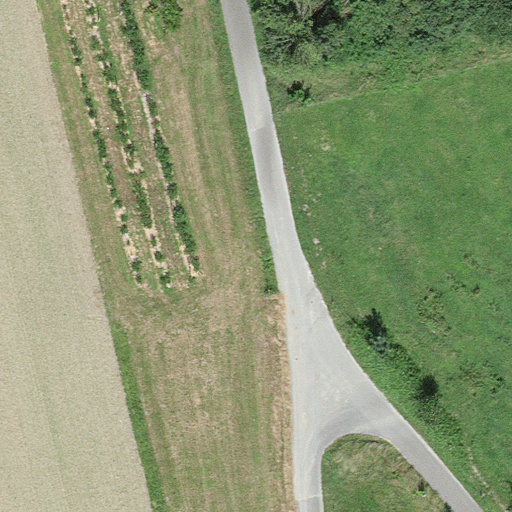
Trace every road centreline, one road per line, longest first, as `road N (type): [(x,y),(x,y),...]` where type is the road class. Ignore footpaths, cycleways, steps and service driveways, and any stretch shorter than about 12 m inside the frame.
road 1 (residential): [(448,511),(307,354)]
road 2 (track): [(311,511),(307,354)]
